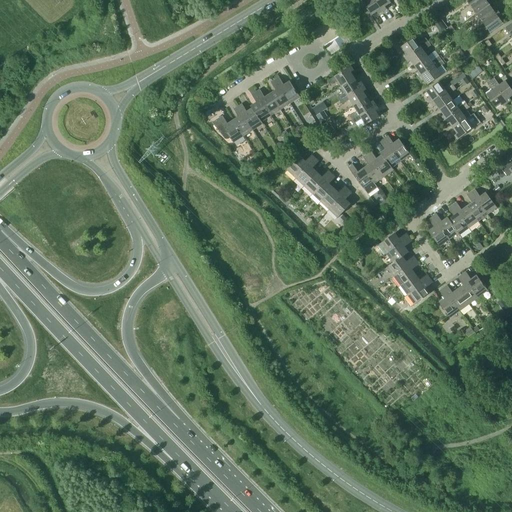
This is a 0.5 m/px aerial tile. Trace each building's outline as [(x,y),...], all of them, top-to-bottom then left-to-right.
[(378,14),(383,12),(375,0),(364,0),(362,2),(371,15),(377,12),(378,14)] [(391,2),(389,0),(375,0),(383,12),(387,9),(385,6),(391,2)] [(476,0),(470,5),(477,14),(489,5),(486,0),(476,0)] [(483,23),(499,12),(496,8),(493,10),(489,5),(477,14),(483,23)] [(499,12),(483,23),(490,33),(503,23),(499,18),(502,16),(499,12)] [(333,25),(343,19),(340,14),(330,20),(333,25)] [(336,30),(346,24),(343,19),(333,25),(336,30)] [(344,32),(349,29),(346,24),(336,30),(339,35),(344,32)] [(437,28),(441,32),(446,29),(442,24),(437,28)] [(351,42),(355,39),(356,39),(349,29),(344,32),(351,42)] [(339,35),(345,45),(351,42),(344,32),(339,35)] [(334,39),(340,49),(345,45),(339,35),(334,39)] [(405,58),(428,42),(425,38),(418,43),(414,37),(401,47),(405,52),(402,55),(405,58)] [(329,42),(335,52),(340,49),(334,39),(329,42)] [(335,52),(329,42),(324,45),(330,55),(335,52)] [(428,42),(405,58),(408,63),(411,60),(414,66),(427,56),(423,51),(431,45),(428,42)] [(415,73),(418,77),(442,60),(439,56),(432,62),(427,56),(414,66),(418,71),(415,73)] [(442,60),(418,77),(421,81),(424,79),(428,85),(441,75),(437,69),(444,64),(442,60)] [(337,80),(341,86),(355,77),(351,72),(354,70),(351,66),(327,81),(330,85),(337,80)] [(275,80),(290,103),(300,97),(290,81),(284,85),(279,77),(275,80)] [(364,85),(361,81),(358,83),(355,77),(341,86),(345,92),(337,97),(339,101),(364,85)] [(470,83),(465,77),(461,81),(465,87),(470,83)] [(490,80),(507,103),(511,100),(509,98),(511,95),(511,89),(505,80),(499,85),(494,77),(490,80)] [(276,90),(270,93),(280,109),(290,103),(275,80),(271,82),(276,90)] [(486,94),(496,107),(501,103),(503,106),(507,103),(490,80),(487,83),(492,90),(486,94)] [(430,103),(453,86),(451,82),(443,87),(439,81),(426,91),(430,97),(427,99),(430,103)] [(349,100),(353,105),(367,97),(363,91),(366,89),(364,85),(339,101),(342,104),(349,100)] [(436,104),(440,110),(453,100),(449,95),(456,89),(453,86),(430,103),(433,106),(436,104)] [(271,116),(280,109),(270,93),(265,97),(260,89),(256,92),(271,116)] [(250,106),(252,108),(261,122),(261,121),(271,116),(256,92),(252,95),(256,102),(250,106)] [(376,104),(373,100),(370,102),(367,97),(353,105),(357,111),(349,116),(352,120),(376,104)] [(444,121),(467,104),(464,100),(457,106),(453,100),(440,110),(443,115),(441,117),(444,121)] [(263,123),(261,121),(261,122),(252,108),(247,111),(242,104),(238,106),(253,130),(263,123)] [(378,109),(376,104),(352,120),(354,124),(362,119),(366,125),(379,116),(376,110),(378,109)] [(467,104),(444,121),(446,125),(449,123),(453,128),(466,119),(462,113),(469,108),(467,104)] [(481,108),(485,113),(490,110),(486,105),(481,108)] [(238,116),(233,120),(243,136),(253,130),(238,106),(234,109),(238,116)] [(323,111),(316,116),(320,123),(327,118),(323,111)] [(233,142),(243,136),(233,120),(228,123),(223,116),(212,123),(225,140),(227,140),(229,140),(231,138),(233,142)] [(466,119),(453,128),(457,133),(454,135),(457,140),(480,123),(477,119),(470,124),(466,119)] [(323,127),(328,135),(334,131),(329,123),(323,127)] [(335,131),(328,135),(332,140),(338,136),(335,131)] [(410,154),(399,139),(393,143),(388,136),(384,139),(401,161),(410,154)] [(380,153),(381,155),(382,155),(391,168),(392,168),(401,161),(384,139),(380,142),(385,149),(380,153)] [(367,154),(384,176),(393,169),(392,168),(391,168),(382,155),(381,155),(377,158),(371,151),(367,154)] [(369,164),(363,168),(374,183),(384,176),(367,154),(363,157),(369,164)] [(300,156),(287,170),(296,178),(315,158),(311,155),(305,161),(300,156)] [(315,158),(296,178),(304,186),(317,172),(312,168),(319,161),(315,158)] [(511,172),(511,159),(501,168),(507,176),(511,172)] [(349,168),(363,187),(368,194),(377,187),(374,183),(363,168),(358,172),(353,165),(349,168)] [(317,172),(304,186),(312,194),(332,174),(328,170),(322,177),(317,172)] [(332,174),(312,194),(321,202),(334,188),(329,183),(335,177),(332,174)] [(499,185),(492,190),(495,194),(502,189),(499,185)] [(321,202),(329,210),(348,189),(345,186),(338,192),(334,188),(321,202)] [(346,199),(351,193),(352,193),(348,189),(329,210),(338,218),(351,204),(346,199)] [(475,189),(471,192),(487,214),(497,207),(486,192),(480,196),(475,189)] [(471,192),(467,195),(472,202),(467,206),(478,221),(487,214),(471,192)] [(380,205),(382,208),(389,203),(386,200),(380,205)] [(478,221),(467,206),(462,210),(456,202),(452,205),(469,228),(478,221)] [(452,205),(448,208),(454,215),(449,219),(448,219),(458,233),(459,235),(469,228),(452,205)] [(448,219),(449,219),(447,217),(442,221),(436,214),(433,217),(449,239),(458,233),(448,219)] [(337,221),(343,226),(347,221),(342,216),(337,221)] [(439,246),(449,239),(433,217),(429,220),(434,227),(428,231),(439,246)] [(379,244),(386,253),(409,237),(406,233),(399,238),(395,233),(379,244)] [(402,256),(403,256),(409,252),(405,246),(412,241),(409,237),(386,253),(393,262),(393,263),(402,256)] [(393,263),(393,262),(387,267),(394,276),(416,260),(413,256),(406,261),(403,256),(402,256),(393,263)] [(416,260),(394,276),(401,285),(416,274),(412,269),(419,264),(416,260)] [(466,272),(462,275),(478,297),(492,287),(481,271),(471,279),(466,272)] [(401,285),(407,295),(430,278),(427,274),(420,280),(416,274),(401,285)] [(469,304),(478,297),(462,275),(458,278),(463,285),(458,289),(469,304)] [(430,278),(407,295),(414,304),(430,293),(425,288),(433,282),(430,278)] [(447,285),(443,288),(460,311),(469,304),(458,289),(453,292),(447,285)] [(450,318),(460,311),(443,288),(439,291),(445,298),(439,302),(450,318)] [(506,304),(501,308),(504,312),(509,308),(506,304)] [(463,332),(468,338),(474,334),(469,328),(463,332)]
